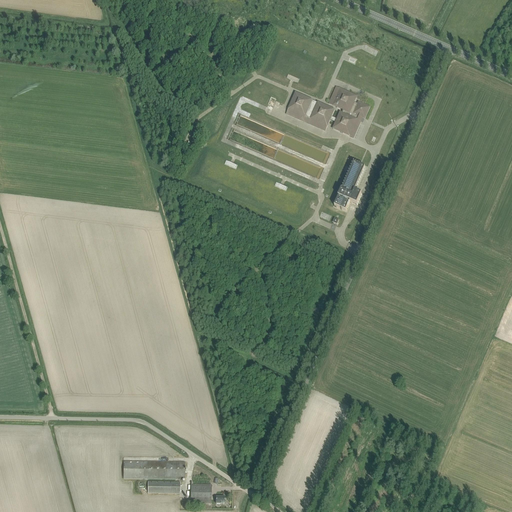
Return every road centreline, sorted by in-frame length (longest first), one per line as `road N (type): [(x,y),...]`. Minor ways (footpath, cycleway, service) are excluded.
road 1 (unclassified): [(256,493),(447,46)]
road 2 (unclassified): [(256,493),(142,418),(0,414)]
road 3 (track): [(51,415),(0,227)]
